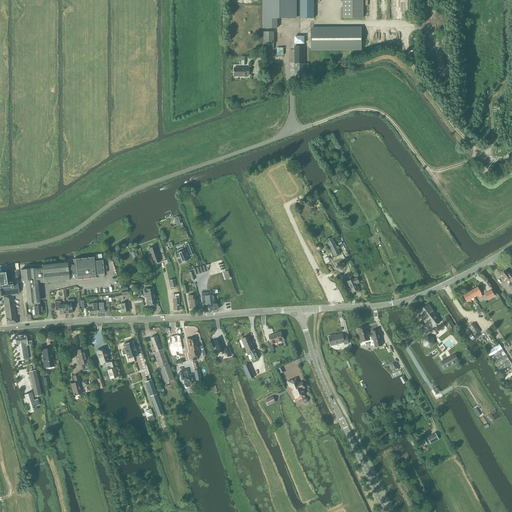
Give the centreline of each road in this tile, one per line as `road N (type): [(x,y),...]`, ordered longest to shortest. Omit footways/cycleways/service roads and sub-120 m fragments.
road 1 (unclassified): [(311,125),(130,191),(66,234),(0,248)]
road 2 (tertiary): [(0,327),(298,310)]
road 3 (tertiary): [(298,310),(392,303),(511,245)]
road 4 (tertiary): [(386,511),(298,310)]
road 5 (track): [(478,151),(433,170),(376,111),(356,109),(311,125)]
road 6 (track): [(490,148),(478,151),(447,118),(410,61),(401,24)]
road 7 (track): [(511,219),(477,236),(431,169)]
